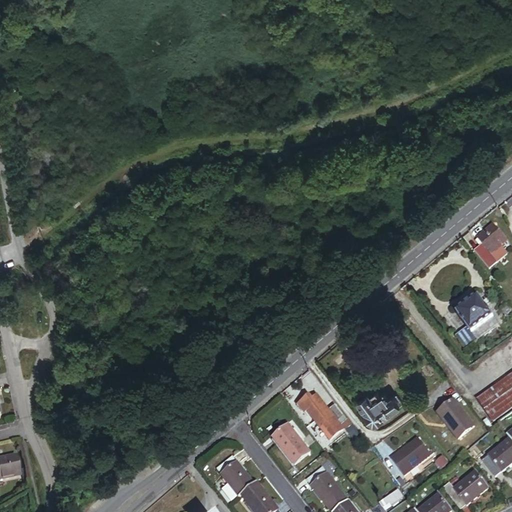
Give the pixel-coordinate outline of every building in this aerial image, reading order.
[(484,247),(493,260),(510,247),(497,230),(480,242),(484,247)] [(490,276),(500,268),(493,260),(484,247),(474,255),(490,276)] [(474,347),(500,327),(489,313),(493,310),(489,305),(486,308),(481,302),(459,318),(469,332),(457,340),(471,358),(478,352),(474,347)] [(395,324),(400,320),(388,305),(383,309),(395,324)] [(389,328),(395,324),(383,309),(377,313),(389,328)] [(383,333),(389,328),(377,313),(371,318),(383,333)] [(480,404),(494,425),(511,411),(511,381),(493,395),(480,404)] [(361,404),(376,427),(404,408),(398,398),(390,403),(385,397),(381,400),(378,395),(372,399),(371,397),(361,404)] [(324,419),(329,415),(319,403),(306,413),(322,434),(330,427),(324,419)] [(457,441),(473,429),(455,405),(439,416),(457,441)] [(343,431),(350,426),(337,410),(331,415),(343,431)] [(355,445),(362,440),(351,426),(350,426),(343,431),(348,437),(348,436),(355,445)] [(330,427),(322,434),(331,445),(339,439),(330,427)] [(297,468),(313,456),(292,430),(277,442),(297,468)] [(407,478),(434,458),(421,441),(394,461),(407,478)] [(499,482),(511,471),(511,446),(486,466),(499,482)] [(0,480),(18,477),(15,459),(0,461),(0,480)] [(227,482),(242,470),(237,464),(222,475),(227,482)] [(246,501),(258,491),(242,470),(227,482),(233,490),(242,502),(243,503),(246,501)] [(310,483),(316,490),(331,479),(326,471),(310,483)] [(332,511),(342,511),(352,505),(331,479),(316,490),(332,511)] [(458,496),(469,510),(490,494),(479,479),(458,496)] [(254,511),(279,511),(262,489),(258,491),(246,501),(254,511)] [(242,502),(233,490),(227,495),(235,507),(242,502)] [(398,497),(383,507),(386,511),(401,501),(398,497)] [(449,511),(441,500),(426,511),(449,511)]
